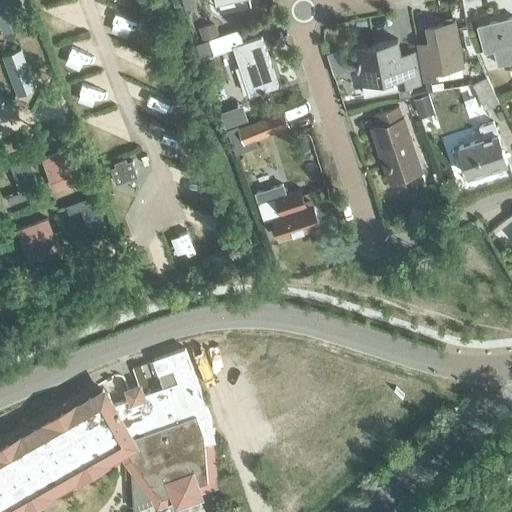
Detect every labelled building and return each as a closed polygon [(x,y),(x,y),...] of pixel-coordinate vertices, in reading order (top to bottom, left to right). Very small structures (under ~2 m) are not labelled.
[(0,13),(0,16),(2,22),(28,12),(23,0),(7,0),(11,10),(0,13)] [(497,63),(511,59),(511,14),(477,24),(484,50),(493,48),(497,63)] [(418,42),(424,77),(437,75),(435,69),(463,64),(455,19),(426,24),(429,40),(418,42)] [(262,36),(243,42),(239,29),(210,38),(215,52),(234,46),(250,94),(278,85),(262,36)] [(0,49),(10,75),(44,62),(33,34),(0,46),(0,49)] [(416,58),(402,61),(398,38),(356,46),(363,82),(395,76),(397,85),(420,80),(416,58)] [(472,83),(484,108),(498,101),(486,76),(472,83)] [(404,115),(403,116),(399,104),(374,113),(378,124),(371,126),(389,179),(422,168),(404,115)] [(239,145),(290,125),(284,110),(255,121),(254,117),(231,126),(239,145)] [(497,134),(496,134),(492,122),(478,126),(482,138),(458,146),(467,176),(506,163),(497,134)] [(42,158),(54,190),(86,178),(73,146),(42,158)] [(11,203),(40,192),(26,156),(10,162),(20,191),(8,195),(11,203)] [(126,213),(159,200),(152,182),(144,185),(143,182),(108,196),(129,250),(139,246),(126,213)] [(300,189),(259,202),(265,220),(273,217),(279,238),(319,224),(312,203),(305,205),(300,189)] [(82,208),(92,236),(109,230),(95,194),(66,204),(69,213),(82,208)] [(49,216),(17,228),(30,261),(61,249),(49,216)] [(2,228),(0,228),(0,270),(16,265),(2,228)] [(211,428),(214,427),(185,347),(153,358),(158,373),(158,372),(163,384),(142,392),(139,385),(128,389),(130,396),(113,403),(107,392),(0,453),(0,511),(8,511),(126,445),(132,455),(134,510),(162,499),(160,494),(206,478),(207,478),(204,442),(215,438),(211,428)]
